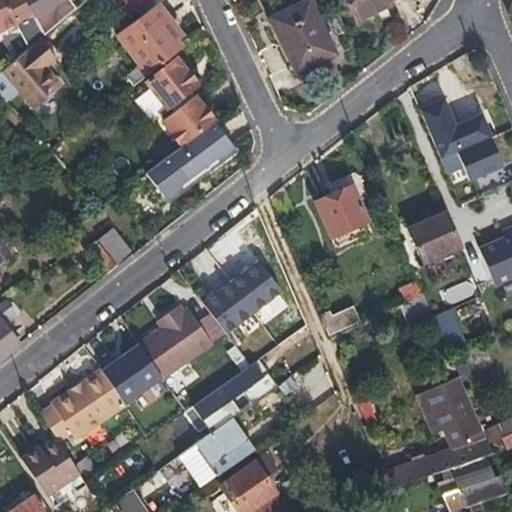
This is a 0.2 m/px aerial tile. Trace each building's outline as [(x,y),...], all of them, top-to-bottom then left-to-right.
[(23,0),(0,0),(0,29),(15,21),(29,44),(36,39),(42,34),(28,9),(23,0)] [(23,0),(28,9),(42,34),(57,21),(70,10),(65,1),(61,3),(59,0),(23,0)] [(122,0),(129,8),(140,0),(122,0)] [(297,71),(337,52),(313,0),(308,0),(273,16),(297,71)] [(344,0),(352,17),(389,0),(344,0)] [(132,84),(184,42),(156,5),(116,35),(137,64),(124,75),(132,84)] [(36,39),(29,44),(0,69),(0,96),(3,100),(15,90),(31,109),(58,87),(43,67),(53,58),(36,39)] [(187,89),(193,85),(194,84),(174,58),(143,82),(147,87),(136,96),(151,115),(163,107),(167,103),(187,89)] [(167,103),(172,111),(193,95),(187,89),(167,103)] [(211,121),(213,120),(193,95),(172,111),(161,119),(181,145),(211,121)] [(442,105),(419,115),(439,162),(462,152),(442,105)] [(231,145),(211,121),(181,145),(143,174),(162,198),(231,145)] [(49,178),(63,166),(55,155),(49,149),(35,160),(49,178)] [(328,238),(362,222),(347,187),(313,204),(328,238)] [(278,188),(265,198),(276,224),(290,216),(278,188)] [(454,197),(458,207),(475,201),(470,190),(454,197)] [(421,262),(457,247),(442,214),(407,229),(421,262)] [(366,231),(362,222),(328,238),(332,247),(366,231)] [(95,238),(116,264),(131,252),(111,228),(95,238)] [(511,278),(511,228),(510,229),(511,233),(511,235),(477,250),(493,287),(511,278)] [(80,248),(102,276),(116,264),(95,238),(80,248)] [(255,260),(199,302),(206,312),(221,331),(223,333),(278,290),(255,260)] [(420,295),(412,279),(395,285),(402,303),(420,295)] [(448,304),(474,293),(469,280),(442,291),(448,304)] [(420,295),(402,303),(397,304),(407,327),(430,318),(420,295)] [(0,357),(17,344),(1,324),(12,316),(0,302),(0,357)] [(316,313),(325,334),(355,322),(348,306),(328,315),(325,309),(316,313)] [(157,376),(182,359),(205,343),(192,323),(183,310),(178,314),(173,307),(158,316),(164,324),(157,328),(135,343),(155,373),(157,376)] [(192,323),(205,343),(221,331),(206,312),(192,323)] [(431,320),(440,340),(447,337),(451,335),(442,315),(431,320)] [(164,324),(158,316),(151,320),(157,328),(164,324)] [(440,340),(447,356),(454,353),(447,337),(440,340)] [(97,367),(119,400),(155,373),(135,343),(111,360),(108,356),(95,365),(97,367)] [(187,366),(182,359),(157,376),(163,383),(187,366)] [(119,400),(97,367),(49,403),(50,405),(38,413),(55,439),(56,440),(69,432),(73,439),(121,403),(119,400)] [(441,428),(448,448),(482,437),(455,375),(413,392),(430,432),(441,428)] [(134,414),(141,424),(152,416),(145,406),(134,414)] [(243,454),(251,448),(230,418),(177,456),(197,486),(211,476),(243,454)] [(511,430),(497,436),(501,445),(511,441),(511,430)] [(410,461),(383,469),(390,485),(428,471),(453,463),(472,456),(488,450),(484,441),(482,437),(448,448),(424,456),(421,453),(409,457),(410,461)] [(34,449),(19,460),(44,497),(78,472),(56,440),(55,439),(36,452),(34,449)] [(249,462),(243,454),(211,476),(217,483),(249,462)] [(249,462),(261,480),(274,471),(262,454),(249,462)] [(457,473),(433,482),(445,507),(498,488),(492,473),(481,477),(472,456),(453,463),(457,473)] [(230,511),(282,511),(261,480),(249,462),(217,483),(213,485),(230,511)] [(453,463),(428,471),(433,482),(457,473),(453,463)] [(144,511),(129,490),(116,499),(125,511),(144,511)] [(7,511),(40,511),(30,497),(7,511)]
